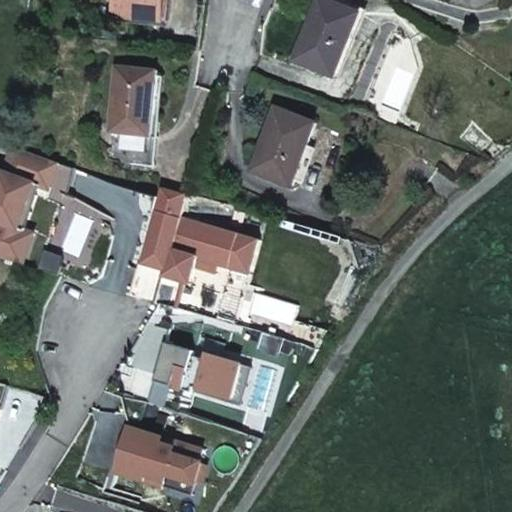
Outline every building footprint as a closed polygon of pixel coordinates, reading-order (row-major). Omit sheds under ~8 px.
[(166,20),(168,0),(119,0),(118,14),(166,20)] [(348,0),(321,0),(298,60),(336,74),(361,14),(345,8),(348,0)] [(112,162),(151,167),(160,71),(120,67),(112,162)] [(293,186),(317,123),(278,109),(254,171),(293,186)] [(42,186),(68,195),(77,169),(60,164),(12,147),(3,172),(1,171),(0,174),(0,245),(19,252),(26,231),(20,228),(35,184),(42,186)] [(20,228),(26,231),(42,186),(35,184),(20,228)] [(19,252),(0,245),(0,257),(25,265),(36,234),(26,231),(19,252)] [(134,442),(137,430),(130,428),(127,440),(134,442)] [(207,450),(137,430),(134,442),(127,440),(117,473),(167,488),(171,476),(200,485),(206,463),(203,462),(207,450)] [(171,476),(167,488),(197,497),(200,485),(171,476)]
